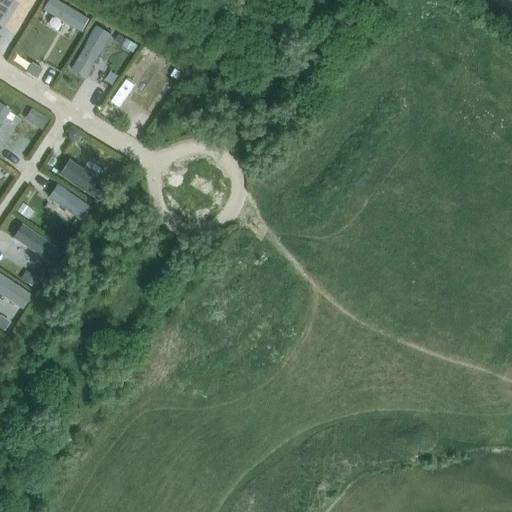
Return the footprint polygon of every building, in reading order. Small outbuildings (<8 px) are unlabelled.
[(0,0),(0,22),(14,1),(12,0),(0,0)] [(49,0),(43,12),(80,34),(88,20),(53,0),(49,0)] [(71,69),(85,77),(111,35),(97,26),(71,69)] [(136,47),(126,41),(121,48),(132,54),(136,47)] [(35,79),(41,69),(31,63),(25,73),(35,79)] [(0,126),(8,115),(0,109),(0,126)] [(95,202),(105,186),(68,162),(58,178),(95,202)] [(57,184),(47,199),(83,223),(93,209),(57,184)] [(22,204),(16,212),(25,218),(30,210),(22,204)] [(22,227),(12,241),(16,244),(52,268),(62,254),(26,229),(22,227)] [(37,280),(28,273),(21,283),(31,289),(37,280)] [(0,275),(0,296),(21,310),(30,296),(0,275)] [(9,323),(0,316),(0,330),(3,332),(9,323)]
